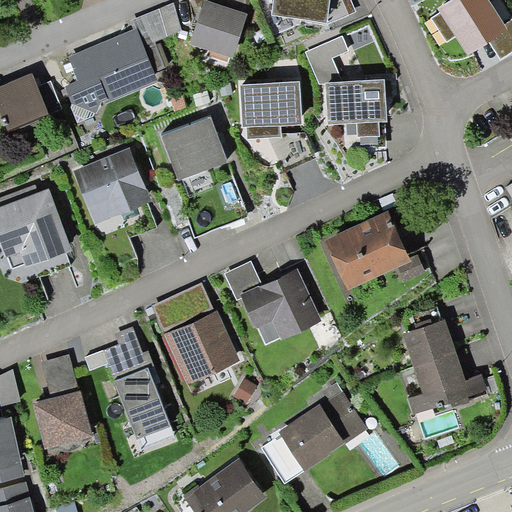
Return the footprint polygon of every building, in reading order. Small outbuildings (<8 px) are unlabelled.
[(220,0),(219,5),(205,0),(204,0),(190,44),(209,50),(230,57),(233,58),(248,14),(247,14),(251,0),(220,0)] [(274,0),(272,16),(302,20),(301,23),(326,26),(357,12),(351,0),(274,0)] [(488,40),(507,29),(504,25),(488,0),(450,0),(438,8),(441,12),(456,36),(467,54),(488,40)] [(174,3),(160,8),(168,36),(182,30),(174,3)] [(137,28),(155,72),(171,66),(160,39),(168,36),(160,8),(130,20),(133,29),(137,28)] [(456,36),(441,12),(432,18),(447,42),(456,36)] [(511,51),(511,19),(504,25),(507,29),(488,40),(499,60),(511,51)] [(133,29),(69,57),(79,81),(65,86),(72,103),(95,113),(96,113),(100,104),(105,101),(107,103),(158,82),(155,72),(137,28),(133,29)] [(349,51),(343,35),(306,52),(320,84),(326,84),(326,83),(343,82),(332,58),(349,51)] [(228,63),(230,57),(209,50),(207,55),(228,63)] [(32,73),(0,86),(0,111),(8,130),(49,114),(38,86),(32,73)] [(343,82),(326,83),(326,84),(328,124),(356,122),(379,122),(387,121),(385,79),(343,82)] [(49,114),(62,108),(51,81),(38,86),(49,114)] [(300,81),(239,85),(242,128),(246,128),(247,139),(282,137),(281,126),(302,124),(300,81)] [(95,113),(72,103),(71,107),(78,123),(93,116),(95,113)] [(211,117),(162,135),(179,181),(228,162),(211,117)] [(380,137),(379,122),(356,122),(357,138),(380,137)] [(129,147),(73,171),(95,225),(152,202),(129,147)] [(0,197),(0,206),(39,192),(36,184),(0,197)] [(0,206),(0,243),(5,257),(8,256),(21,251),(26,264),(27,267),(72,250),(49,189),(39,192),(0,206)] [(389,210),(324,239),(347,290),(398,268),(412,261),(411,258),(389,210)] [(21,251),(8,256),(12,269),(26,264),(21,251)] [(418,254),(411,258),(412,261),(398,268),(405,282),(426,272),(418,254)] [(240,295),(262,284),(251,260),(225,272),(237,300),(241,298),(240,295)] [(240,295),(241,298),(255,329),(273,321),(281,340),(322,321),(298,269),(262,284),(240,295)] [(214,308),(202,282),(152,305),(164,331),(214,308)] [(217,311),(165,335),(187,385),(240,362),(217,311)] [(417,328),(403,333),(423,394),(407,399),(413,414),(487,389),(482,374),(465,380),(444,319),(432,323),(417,328)] [(417,328),(432,323),(431,319),(415,324),(417,328)] [(112,374),(146,361),(143,353),(133,327),(115,334),(119,344),(103,350),(108,363),(112,374)] [(90,370),(108,363),(103,350),(85,357),(90,370)] [(149,350),(143,353),(146,361),(112,374),(114,380),(148,367),(155,384),(162,382),(149,350)] [(42,362),(52,397),(79,390),(70,354),(42,362)] [(148,367),(114,380),(137,439),(172,425),(155,384),(148,367)] [(13,369),(0,375),(0,403),(1,406),(20,400),(13,369)] [(245,377),(233,396),(246,404),(257,385),(245,377)] [(52,397),(33,402),(46,449),(94,436),(81,390),(79,390),(52,397)] [(278,431),(281,435),(305,471),(346,443),(368,429),(343,391),(321,406),(320,404),(278,431)] [(11,417),(0,418),(0,466),(21,462),(11,417)] [(285,484),(305,471),(281,435),(261,447),(285,484)] [(239,457),(184,496),(194,511),(245,511),(267,497),(239,457)] [(21,462),(0,466),(0,482),(25,477),(21,462)] [(0,504),(30,497),(26,482),(0,488),(0,504)] [(34,511),(30,497),(0,504),(0,511),(34,511)] [(77,511),(74,502),(56,507),(57,511),(77,511)]
